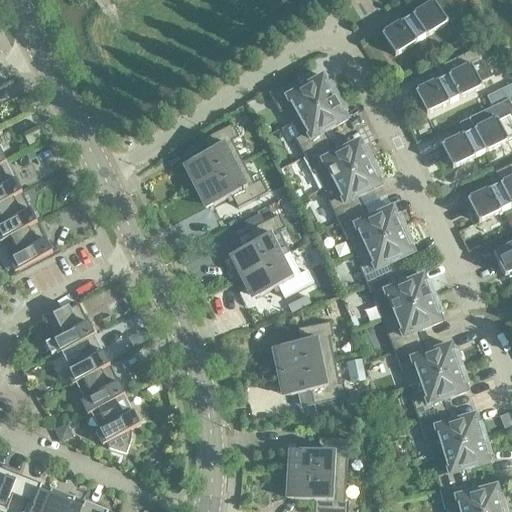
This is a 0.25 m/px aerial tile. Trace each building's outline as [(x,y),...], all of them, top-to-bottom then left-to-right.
[(382,36),(395,58),(448,25),(445,19),(455,13),(447,0),(407,0),(404,2),(413,17),(382,36)] [(415,93),(427,116),(483,90),(479,83),(490,78),(477,50),(443,66),(448,77),(415,93)] [(295,79),(269,95),(279,114),(284,111),(292,124),(340,97),(331,82),(327,84),(323,77),(301,90),(295,79)] [(340,97),(292,124),(299,136),(294,139),(305,159),(332,144),(326,134),(348,121),(344,115),(349,112),(340,97)] [(474,131),(441,147),(453,170),(509,143),(511,141),(511,108),(508,101),(499,105),(469,120),(474,131)] [(198,187),(243,164),(233,142),(240,139),(233,126),(203,141),(209,153),(187,164),(198,187)] [(332,144),(305,159),(314,177),(316,176),(323,189),(375,163),(367,147),(363,149),(360,143),(337,154),(332,144)] [(0,204),(22,194),(7,163),(0,166),(0,204)] [(375,163),(323,189),(329,202),(327,203),(337,223),(365,209),(360,199),(383,187),(379,181),(383,178),(375,163)] [(254,185),(243,164),(198,187),(210,209),(232,198),(238,210),(268,194),(261,182),(254,185)] [(500,185),(467,201),(479,225),(511,208),(511,165),(495,174),(500,185)] [(300,190),(293,194),(297,201),(304,197),(300,190)] [(0,236),(3,241),(37,224),(22,194),(0,204),(0,236)] [(365,209),(337,223),(346,241),(348,241),(354,254),(408,230),(401,214),(396,216),(393,209),(370,220),(365,209)] [(255,244),(233,255),(245,277),(282,258),(289,254),(279,233),(285,229),(278,217),(249,232),(255,244)] [(53,254),(37,224),(3,241),(18,272),(53,254)] [(408,230),(354,254),(360,267),(358,268),(367,288),(396,276),(391,265),(414,255),(411,248),(415,246),(408,230)] [(511,246),(493,255),(505,279),(511,275),(511,246)] [(282,258),(245,277),(256,299),(278,288),(284,300),(314,285),(307,272),(300,276),(289,254),(282,258)] [(396,276),(367,288),(375,307),(377,307),(383,320),(438,298),(431,282),(427,284),(424,277),(400,287),(396,276)] [(246,287),(240,291),(235,282),(207,298),(218,318),(253,298),(246,287)] [(438,298),(383,320),(388,334),(386,335),(394,355),(423,344),(419,333),(443,324),(440,317),(444,315),(438,298)] [(296,302),(287,307),(291,315),(300,310),(296,302)] [(60,353),(94,336),(79,305),(44,323),(60,353)] [(357,322),(352,324),(354,331),(360,329),(357,322)] [(281,374),(335,363),(330,339),(334,338),(331,324),(298,331),(301,344),(276,349),(281,374)] [(75,384),(110,367),(94,336),(60,353),(75,384)] [(423,344),(394,355),(401,374),(403,374),(408,388),(464,368),(458,351),(454,353),(451,346),(427,354),(423,344)] [(27,355),(16,360),(22,373),(33,367),(27,355)] [(361,361),(347,363),(351,384),(365,381),(361,361)] [(340,386),(335,363),(281,374),(287,398),(311,393),(314,406),(346,399),(343,385),(340,386)] [(91,415),(125,397),(110,367),(75,384),(91,415)] [(464,368),(408,388),(413,401),(411,402),(418,422),(448,413),(444,402),(468,393),(465,386),(470,385),(464,368)] [(43,384),(31,390),(37,402),(48,396),(43,384)] [(131,409),(125,397),(91,415),(109,450),(126,456),(131,443),(132,439),(132,435),(132,431),(131,428),(130,424),(129,420),(124,412),(131,409)] [(346,404),(319,409),(321,421),(350,420),(346,404)] [(448,413),(418,422),(424,442),(426,442),(431,456),(487,439),(482,422),(477,424),(475,416),(451,424),(448,413)] [(511,426),(508,415),(499,418),(504,430),(511,426)] [(67,425),(54,431),(60,444),(73,438),(67,425)] [(292,476),(346,479),(347,455),(351,455),(352,441),(319,439),(318,453),(293,451),(292,476)] [(487,439),(431,456),(435,470),(433,471),(439,491),(469,483),(466,472),(490,465),(488,458),(493,456),(487,439)] [(0,511),(5,511),(20,478),(0,470),(0,511)] [(345,503),(346,479),(292,476),(290,501),(315,503),(314,511),(348,511),(349,504),(345,503)] [(44,511),(53,491),(52,491),(50,496),(40,492),(42,487),(20,478),(5,511),(44,511)] [(469,483),(439,491),(444,511),(446,511),(504,511),(508,511),(503,494),(498,495),(497,488),(472,494),(469,483)] [(83,511),(87,505),(86,504),(83,510),(73,505),(75,500),(53,491),(44,511),(83,511)]
